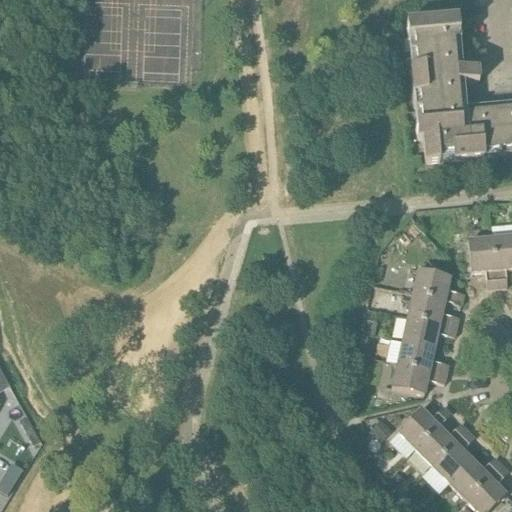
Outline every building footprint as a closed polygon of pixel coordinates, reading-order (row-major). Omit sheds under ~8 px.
[(453,163),(470,162),(467,128),(466,128),(461,128),(457,87),(478,85),(477,72),(456,74),(453,37),(459,36),(457,22),(406,26),(407,41),(413,40),(416,70),(410,71),(412,98),(418,98),(421,128),(415,128),(417,143),(423,143),(425,166),(439,165),(438,159),(452,157),(453,163)] [(511,112),(465,116),(466,128),(467,128),(470,162),(484,161),(483,155),(511,151),(511,112)] [(405,249),(421,234),(413,225),(402,236),(403,237),(398,241),(405,249)] [(511,239),(491,242),(496,292),(506,291),(505,274),(511,273),(511,239)] [(496,292),(491,242),(467,244),(470,277),(485,275),(486,293),(496,292)] [(417,273),(412,297),(444,305),(461,309),(463,298),(446,294),(450,280),(417,273)] [(407,321),(456,332),(458,322),(441,318),(444,305),(412,297),(407,321)] [(454,341),(456,332),(407,321),(402,344),(434,351),(437,338),(454,341)] [(377,325),(365,323),(363,335),(375,337),(377,325)] [(434,351),(402,344),(397,368),(446,379),(448,369),(431,365),(434,351)] [(372,348),(360,346),(357,359),(369,361),(372,348)] [(446,379),(397,368),(391,392),(423,399),(427,385),(444,388),(446,379)] [(0,372),(0,394),(9,390),(0,372)] [(397,436),(414,453),(438,430),(450,418),(443,411),(431,423),(420,412),(397,436)] [(40,445),(26,420),(19,424),(33,449),(40,445)] [(391,435),(380,423),(369,433),(381,445),(391,435)] [(448,440),(438,430),(414,453),(431,470),(467,435),(460,428),(448,440)] [(467,435),(431,470),(448,487),(472,464),(462,454),(474,442),(467,435)] [(465,504),(501,469),(494,462),(481,474),(472,464),(448,487),(465,504)] [(508,476),(501,469),(465,504),(472,511),(492,511),(506,499),(495,488),(508,476)] [(402,483),(395,475),(387,484),(394,491),(402,483)]
